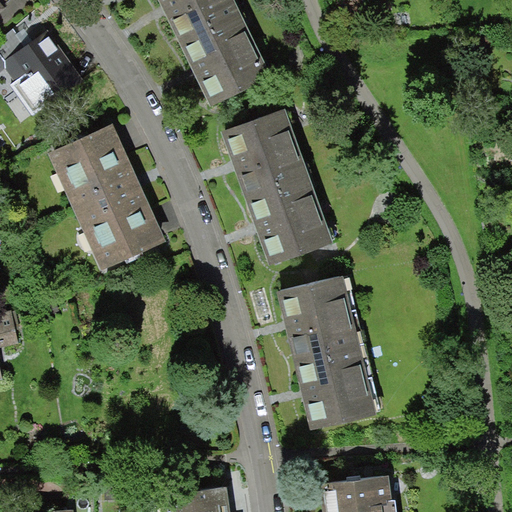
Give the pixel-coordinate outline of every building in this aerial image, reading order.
[(182,39),(236,13),(229,0),(162,0),(167,9),(182,39)] [(236,13),(182,39),(189,54),(213,102),(267,76),(236,13)] [(46,103),(79,80),(57,48),(45,32),(24,47),(12,29),(0,38),(0,65),(12,56),(46,103)] [(248,195),(305,175),(281,109),(225,129),(235,160),(248,195)] [(76,184),(69,187),(88,229),(95,226),(103,243),(97,246),(105,265),(160,240),(117,147),(108,126),(53,151),(62,170),(68,167),(76,184)] [(305,175),(248,195),(258,221),(272,261),(329,241),(305,175)] [(339,275),(280,290),(286,313),(297,358),(356,343),(339,275)] [(0,331),(14,328),(10,310),(0,311),(0,331)] [(304,389),(313,425),(372,410),(356,343),(297,358),(304,389)] [(388,511),(384,474),(324,482),(327,511),(388,511)] [(176,502),(155,505),(155,511),(225,511),(222,485),(192,490),(192,487),(174,490),(176,502)] [(69,511),(68,511),(94,511),(93,493),(74,494),(68,494),(69,511)]
